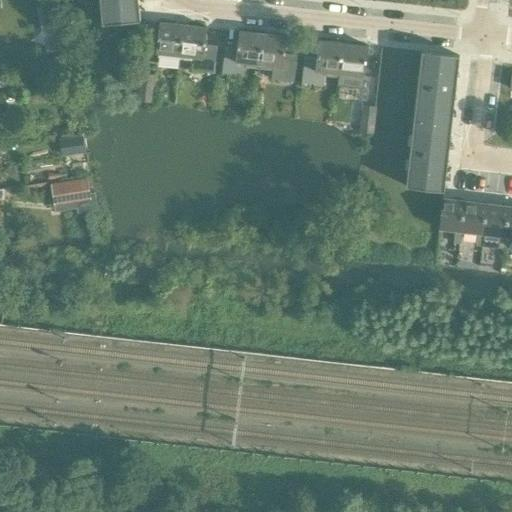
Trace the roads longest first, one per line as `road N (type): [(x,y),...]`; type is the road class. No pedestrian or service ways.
road 1 (residential): [(194,0),(482,33)]
road 2 (residential): [(482,33),(470,174),(511,179)]
